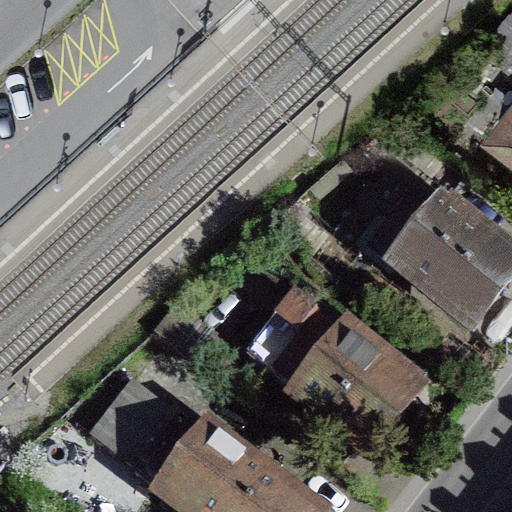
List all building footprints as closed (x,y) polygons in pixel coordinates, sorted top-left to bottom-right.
[(511,147),(511,110),(494,134),(511,147)] [(470,330),(511,277),(511,269),(420,197),(374,254),(470,330)] [(369,456),(417,397),(294,299),(247,358),(369,456)] [(92,431),(135,461),(172,408),(130,379),(92,431)] [(184,511),(303,511),(177,417),(134,474),(184,511)]
